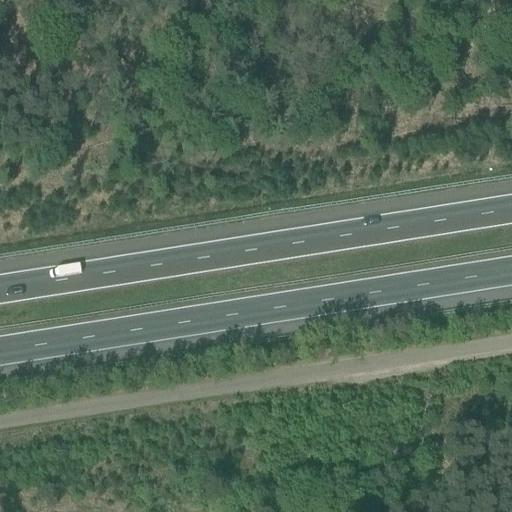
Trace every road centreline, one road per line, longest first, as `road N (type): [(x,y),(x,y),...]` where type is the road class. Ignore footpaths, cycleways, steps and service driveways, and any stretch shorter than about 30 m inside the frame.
road 1 (unclassified): [(0,422),(511,341)]
road 2 (motorway): [(0,351),(511,271)]
road 3 (motorway): [(511,210),(0,290)]
